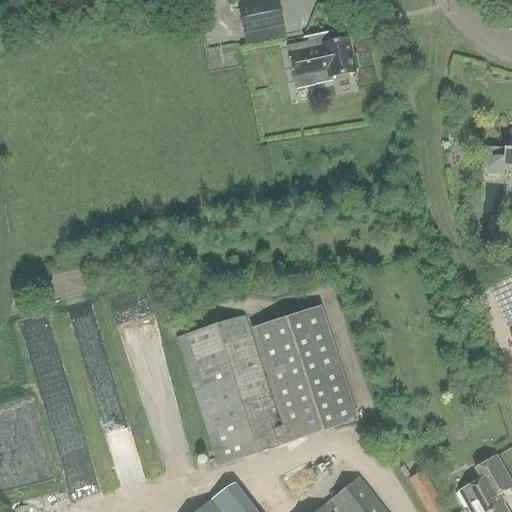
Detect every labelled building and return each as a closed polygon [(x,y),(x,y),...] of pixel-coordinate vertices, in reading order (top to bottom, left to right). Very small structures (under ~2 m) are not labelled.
[(242,36),(283,28),(276,0),(254,0),(236,4),(242,36)] [(348,40),(335,42),(333,32),(306,37),(308,43),(287,47),(296,90),(331,83),(330,78),(355,73),(354,70),(357,69),(355,58),(352,58),(348,40)] [(511,132),(510,133),(509,150),(485,148),(484,174),(503,175),(503,170),(511,169),(511,132)] [(218,468),(356,423),(319,308),(248,331),(244,317),(176,340),(218,468)] [(113,448),(138,441),(135,430),(110,437),(113,448)] [(511,485),(496,458),(479,468),(485,478),(456,495),(465,510),(468,508),(470,511),(507,511),(499,497),(500,497),(500,496),(511,488),(511,485)] [(445,511),(423,472),(408,480),(425,511),(445,511)] [(331,511),(335,509),(338,511),(386,511),(360,478),(315,511),(253,511),(233,486),(226,489),(197,511),(331,511)]
